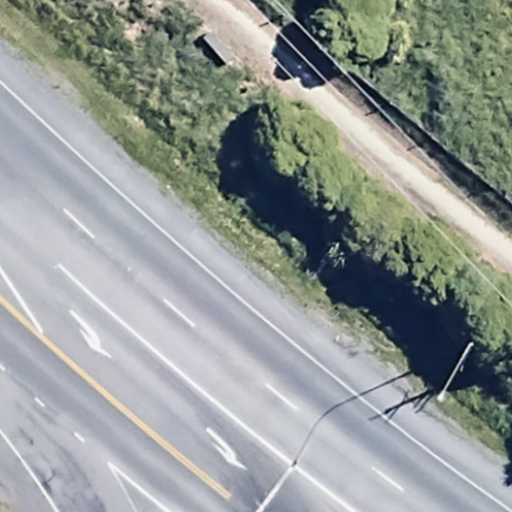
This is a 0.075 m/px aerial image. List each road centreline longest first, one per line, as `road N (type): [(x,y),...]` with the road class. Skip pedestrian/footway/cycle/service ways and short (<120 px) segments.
road 1 (trunk): [(347,511),(0,222)]
road 2 (unknown): [(87,511),(0,374)]
